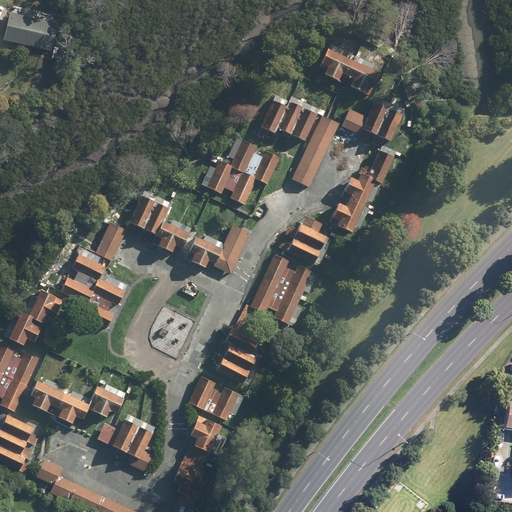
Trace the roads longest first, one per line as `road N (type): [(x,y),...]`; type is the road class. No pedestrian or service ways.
road 1 (primary): [(290,511),(378,393),(511,245)]
road 2 (primary): [(511,301),(379,443),(327,511)]
